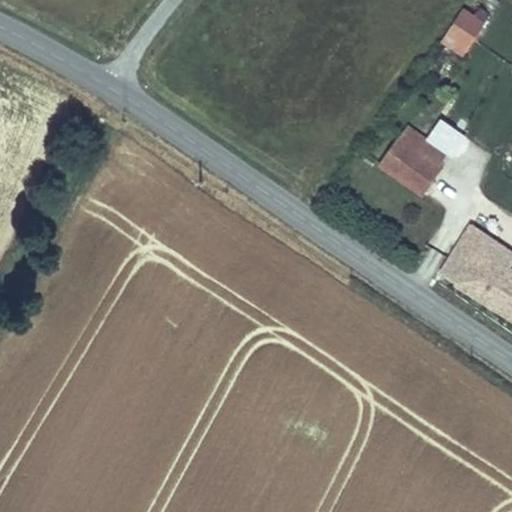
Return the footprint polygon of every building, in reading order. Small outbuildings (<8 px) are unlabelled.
[(474,15),(486,23),(491,15),(481,7),(474,15)] [(464,57),(486,23),(474,15),(464,9),(442,43),(464,57)] [(468,137),(442,119),(428,138),(426,140),(448,156),(452,159),(468,137)] [(379,167),(422,198),(445,167),(442,165),(448,156),(426,140),(428,138),(409,125),(379,167)] [(511,250),(471,224),(439,273),(455,284),(454,286),(511,323),(511,268),(511,266),(511,250)]
